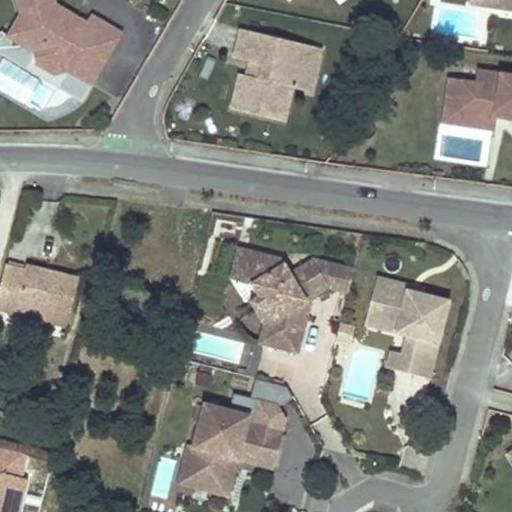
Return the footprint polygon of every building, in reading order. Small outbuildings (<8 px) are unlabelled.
[(54,0),(17,0),(21,15),(8,37),(35,54),(40,66),(55,75),(68,71),(91,86),(121,35),(92,18),(88,25),(83,33),(72,26),(76,18),(56,5),(54,0)] [(88,25),(76,18),(72,26),(83,33),(88,25)] [(320,48),(245,31),(238,60),(253,63),(266,66),(262,83),(249,80),(242,78),(235,111),(285,122),(292,90),(310,94),(320,48)] [(266,66),(253,63),(249,80),(262,83),(266,66)] [(511,71),(480,67),(478,79),(451,75),(446,104),(496,112),(498,102),(508,104),(507,109),(511,109),(511,71)] [(511,109),(507,109),(508,104),(498,102),(496,112),(511,114),(511,109)] [(494,125),(496,112),(446,104),(444,117),(494,125)] [(245,280),(253,250),(239,246),(231,277),(245,280)] [(299,352),(311,306),(307,299),(314,295),(329,286),(313,257),(290,271),(282,257),(253,250),(245,280),(251,282),(259,295),(273,318),(266,344),(299,352)] [(348,291),(354,268),(313,257),(329,286),(348,291)] [(24,268),(5,264),(0,283),(0,310),(67,326),(78,276),(25,265),(24,268)] [(428,378),(447,301),(422,295),(406,291),(407,285),(376,277),(366,313),(397,321),(394,333),(406,335),(401,353),(397,370),(428,378)] [(106,326),(133,334),(160,341),(171,298),(118,284),(106,326)] [(422,295),(423,289),(407,285),(406,291),(422,295)] [(273,318),(259,295),(250,300),(264,323),(259,342),(266,344),(273,318)] [(394,333),(397,321),(366,313),(363,325),(394,333)] [(349,343),(353,327),(340,324),(336,339),(349,343)] [(397,370),(401,353),(390,351),(385,368),(397,370)] [(212,376),(191,372),(189,379),(210,384),(212,376)] [(287,406),(291,390),(256,382),(253,398),(287,406)] [(286,436),(282,435),(286,422),(279,408),(258,402),(253,419),(243,416),(203,406),(199,424),(194,423),(188,445),(202,448),(192,484),(231,494),(240,458),(269,466),(278,468),(286,436)] [(199,424),(203,406),(199,405),(194,423),(199,424)] [(192,484),(202,448),(188,445),(179,481),(192,484)] [(16,511),(28,459),(0,453),(0,511),(16,511)]
